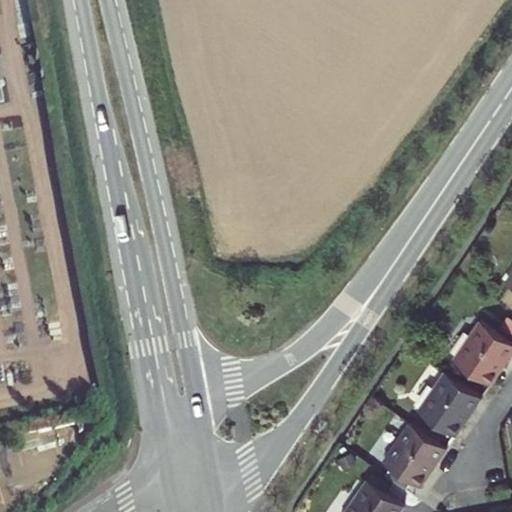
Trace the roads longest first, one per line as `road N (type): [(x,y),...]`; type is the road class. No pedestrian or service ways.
road 1 (secondary): [(83,0),(157,411)]
road 2 (secondary): [(196,402),(109,0)]
road 3 (tertiary): [(215,494),(253,470),(306,410),(379,303),(428,212)]
road 4 (tertiary): [(428,212),(315,342),(249,384),(196,402)]
road 5 (tertiary): [(511,88),(428,212)]
